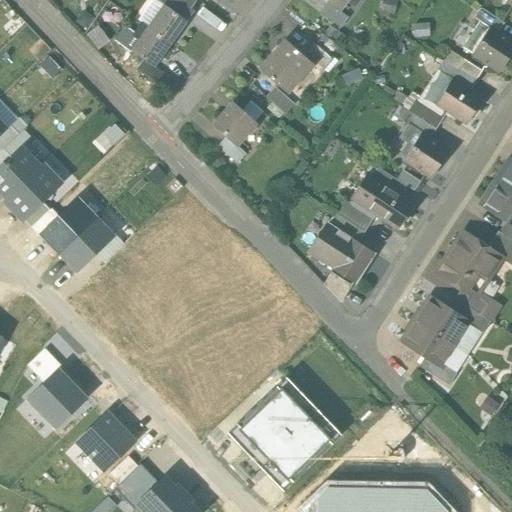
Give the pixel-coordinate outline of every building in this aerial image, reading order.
[(181,3),(176,0),(156,0),(164,6),(174,12),(181,3)] [(344,0),(325,0),(329,3),(338,9),(344,0)] [(338,9),(329,3),(322,14),(341,27),(348,16),(338,9)] [(164,6),(148,28),(169,43),(175,35),(177,36),(187,22),(174,12),(164,6)] [(504,23),(483,9),(477,19),(491,28),(498,33),(504,23)] [(148,28),(144,25),(135,37),(140,40),(132,51),(143,59),(153,66),(159,58),(161,59),(171,44),(169,43),(148,28)] [(511,42),(498,33),(491,28),(474,54),(501,72),(511,55),(511,42)] [(280,49),(274,56),(299,78),(313,62),(288,40),(280,49)] [(332,58),(315,43),(307,51),(325,67),(332,58)] [(299,78),(274,56),(262,69),(287,91),(299,78)] [(153,66),(143,59),(136,69),(156,83),(163,73),(153,66)] [(477,82),(446,61),(440,71),(452,80),(470,92),(477,82)] [(470,92),(452,80),(437,103),(468,123),(483,100),(470,92)] [(294,103),(276,87),(268,97),(286,112),(294,103)] [(235,103),(215,126),(227,137),(235,144),(255,122),(235,103)] [(436,129),(409,112),(403,121),(422,133),(430,138),(436,129)] [(430,138),(422,133),(405,159),(433,177),(449,151),(430,138)] [(235,144),(227,137),(219,146),(237,162),(245,153),(235,144)] [(0,191),(7,199),(40,167),(22,148),(0,169),(0,191)] [(511,161),(509,162),(496,182),(511,192),(511,161)] [(42,165),(40,167),(7,199),(5,201),(23,219),(60,183),(42,165)] [(407,186),(379,168),(372,178),(401,196),(407,186)] [(372,178),(367,174),(357,189),(374,200),(368,209),(398,229),(414,205),(401,196),(372,178)] [(511,192),(496,182),(482,202),(484,208),(507,223),(508,223),(511,222),(511,192)] [(95,219),(77,200),(39,237),(49,247),(52,245),(60,253),(95,219)] [(373,219),(346,201),(337,215),(364,232),(373,219)] [(337,215),(331,224),(358,242),(364,232),(337,215)] [(95,219),(60,253),(78,272),(113,238),(95,219)] [(511,222),(508,223),(507,223),(501,233),(511,240),(511,222)] [(331,224),(329,223),(308,254),(355,284),(376,254),(358,242),(331,224)] [(511,240),(501,233),(498,231),(487,248),(502,258),(501,259),(511,266),(511,265),(511,240)] [(487,248),(463,233),(437,273),(461,289),(475,298),(476,297),(501,259),(502,258),(487,248)] [(351,285),(331,272),(323,284),(340,302),(351,285)] [(475,298),(461,289),(455,299),(460,302),(480,315),(487,304),(476,297),(475,298)] [(453,312),(431,297),(415,321),(455,346),(469,325),(470,323),(453,312)] [(480,315),(460,302),(453,312),(470,323),(469,325),(483,334),(490,322),(480,315)] [(455,346),(415,321),(402,341),(426,356),(442,367),(443,365),(455,346)] [(27,366),(44,383),(58,370),(61,366),(45,349),(27,366)] [(442,367),(426,356),(419,366),(449,386),(457,374),(443,365),(442,367)] [(219,424),(228,433),(286,378),(277,369),(219,424)] [(86,400),(58,370),(44,383),(28,398),(56,428),(86,400)] [(286,378),(228,433),(283,491),(341,435),(286,378)] [(134,442),(106,414),(77,442),(105,470),(134,442)] [(119,485),(138,467),(128,456),(109,474),(119,485)] [(134,510),(138,505),(137,505),(159,484),(140,464),(138,467),(119,485),(114,489),(134,510)] [(138,505),(144,511),(197,511),(188,502),(190,500),(177,487),(175,489),(165,478),(159,484),(137,505),(138,505)] [(327,486),(303,509),(305,511),(447,511),(426,488),(327,486)]
